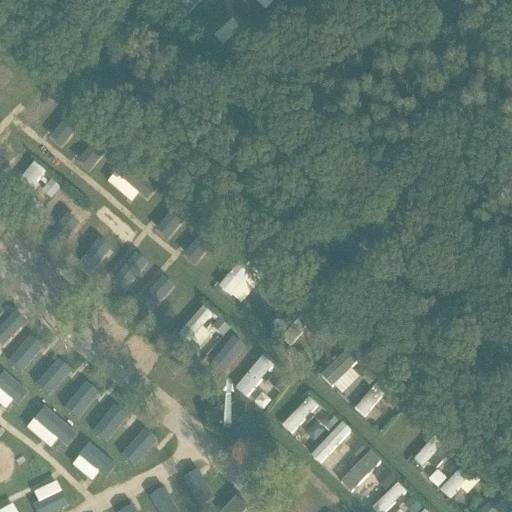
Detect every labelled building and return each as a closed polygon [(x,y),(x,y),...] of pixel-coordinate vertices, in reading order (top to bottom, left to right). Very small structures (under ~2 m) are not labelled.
[(27,79),(20,86),(30,95),(37,87),(27,79)] [(55,101),(48,112),(61,122),(69,111),(55,101)] [(34,139),(44,149),(64,130),(55,120),(34,139)] [(119,153),(110,165),(120,173),(129,161),(119,153)] [(19,159),(8,171),(18,179),(28,167),(19,159)] [(116,171),(96,203),(108,211),(128,179),(116,171)] [(150,182),(142,193),(153,202),(162,192),(150,182)] [(50,186),(40,196),(49,204),(58,194),(50,186)] [(120,215),(133,223),(143,206),(130,199),(120,215)] [(77,212),(68,222),(77,231),(86,221),(77,212)] [(195,214),(185,225),(195,233),(205,223),(195,214)] [(110,235),(100,246),(110,255),(120,244),(110,235)] [(181,238),(165,258),(182,272),(198,252),(181,238)] [(205,257),(198,269),(210,276),(217,264),(205,257)] [(115,296),(142,271),(131,259),(104,283),(115,296)] [(159,277),(149,289),(158,297),(168,285),(159,277)] [(124,297),(137,305),(145,292),(132,284),(124,297)] [(278,286),(271,295),(280,303),(288,294),(278,286)] [(189,301),(179,312),(187,320),(197,309),(189,301)] [(166,328),(175,317),(163,308),(155,319),(166,328)] [(272,333),(279,342),(293,331),(286,322),(272,333)] [(220,324),(212,332),(222,341),(230,333),(220,324)] [(325,324),(316,335),(332,348),(341,337),(325,324)] [(20,345),(4,371),(23,382),(38,357),(20,345)] [(233,349),(226,360),(238,368),(245,357),(233,349)] [(319,391),(348,367),(334,351),(306,375),(319,391)] [(249,353),(243,360),(252,367),(258,360),(249,353)] [(369,368),(359,379),(370,389),(380,377),(369,368)] [(279,380),(271,389),(280,397),(288,388),(279,380)] [(398,396),(390,406),(399,414),(407,404),(398,396)] [(40,397),(31,407),(41,415),(49,406),(40,397)] [(294,398),(267,428),(278,437),(305,408),(294,398)] [(329,418),(320,428),(329,436),(338,426),(329,418)] [(383,446),(396,427),(385,420),(373,438),(383,446)] [(427,426),(416,438),(425,446),(435,434),(427,426)] [(402,455),(410,444),(398,436),(390,447),(402,455)] [(357,448),(350,455),(357,462),(364,455),(357,448)] [(456,449),(449,458),(458,466),(466,457),(456,449)] [(84,450),(57,462),(66,483),(93,472),(84,450)] [(120,450),(109,457),(115,467),(126,461),(120,450)] [(315,472),(326,479),(335,466),(324,459),(315,472)] [(36,500),(56,489),(41,463),(21,474),(36,500)] [(445,468),(425,494),(445,509),(465,482),(445,468)] [(387,476),(377,487),(386,495),(396,484),(387,476)] [(75,479),(70,482),(75,490),(80,486),(75,479)] [(486,487),(486,492),(490,498),(500,490),(493,481),(486,487)] [(102,498),(108,494),(106,489),(99,493),(102,498)] [(33,497),(22,503),(27,511),(34,511),(40,508),(33,497)] [(237,497),(222,511),(248,511),(250,510),(237,497)] [(498,511),(493,500),(468,511),(498,511)] [(412,502),(405,509),(408,511),(417,511),(420,509),(412,502)]
